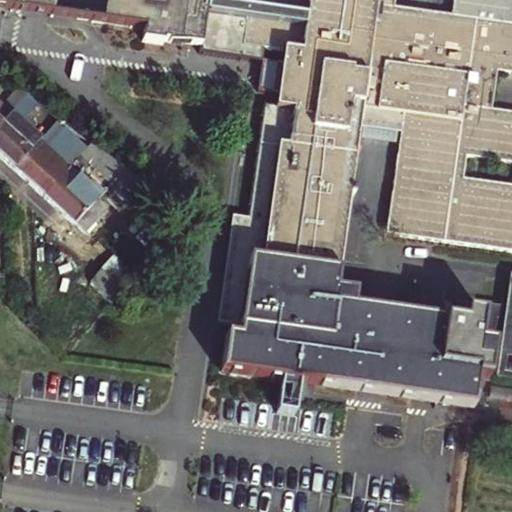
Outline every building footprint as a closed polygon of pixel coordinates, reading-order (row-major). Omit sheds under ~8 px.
[(0,0),(0,9),(39,14),(147,28),(143,43),(202,46),(208,3),(208,0),(0,0)] [(511,0),(453,0),(451,17),(393,8),(394,0),(248,0),(247,7),(222,4),(208,3),(202,46),(201,52),(280,62),(274,106),(263,106),(249,219),(231,216),(217,324),(238,327),(237,338),(226,337),(222,370),(362,388),(417,396),(443,400),(471,404),(474,377),(475,370),(437,365),(443,319),(427,316),(373,309),(334,303),(358,140),(398,145),(385,236),(511,253),(511,275),(510,275),(505,306),(495,380),(511,381),(511,0)] [(2,102),(0,99),(0,124),(27,95),(16,87),(2,102)] [(36,103),(27,95),(0,124),(0,155),(15,170),(38,145),(16,124),(36,103)] [(68,173),(38,145),(15,170),(30,184),(45,198),(68,173)] [(93,146),(68,173),(45,198),(60,212),(75,226),(77,224),(87,234),(101,220),(91,210),(116,182),(148,208),(159,197),(125,171),(93,146)] [(130,277),(112,259),(88,284),(107,302),(130,277)] [(464,322),(443,319),(437,365),(475,370),(474,377),(495,380),(505,306),(481,303),(480,313),(465,310),(464,322)]
